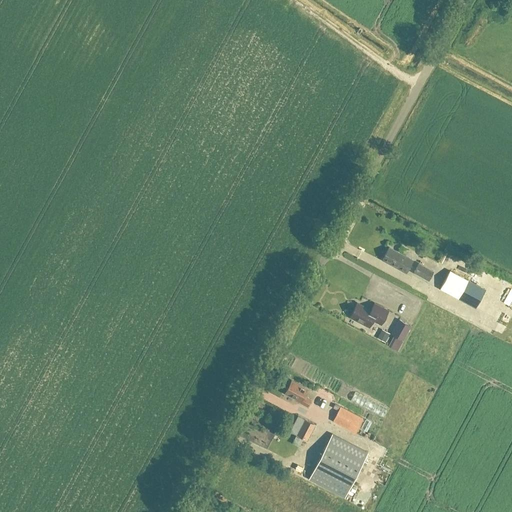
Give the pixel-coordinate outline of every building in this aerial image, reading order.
[(406,272),(413,260),(389,247),(383,260),(406,272)] [(414,273),(418,275),(428,280),(433,271),(419,263),(414,273)] [(440,288),(476,307),(485,290),(449,271),(440,288)] [(367,317),(371,311),(357,304),(350,317),(369,327),(373,320),(367,317)] [(374,304),(371,311),(367,317),(373,320),(381,324),(388,311),(374,304)] [(391,334),(395,336),(389,346),(397,351),(403,340),(411,326),(400,320),(391,334)] [(383,329),(378,338),(386,342),(391,333),(383,329)] [(308,407),(311,400),(304,396),(308,389),(292,381),(285,393),(300,401),(300,403),(308,407)] [(340,407),(333,421),(356,433),(363,419),(340,407)] [(307,440),(314,426),(305,421),(297,435),(307,440)] [(369,451),(333,432),(310,477),(346,495),(369,451)]
